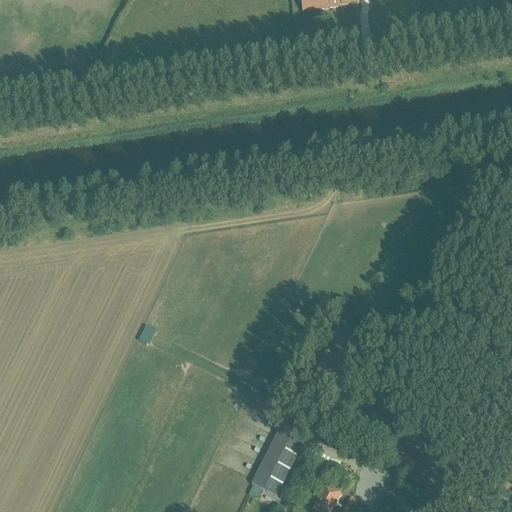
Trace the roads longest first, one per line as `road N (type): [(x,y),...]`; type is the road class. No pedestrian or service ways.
road 1 (track): [(511,152),(0,227)]
road 2 (unclassified): [(511,52),(0,127)]
